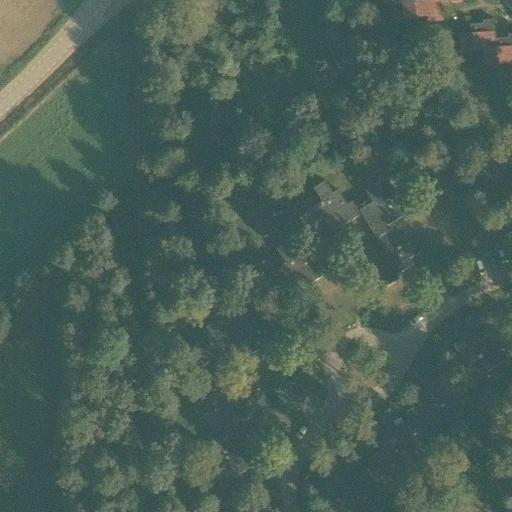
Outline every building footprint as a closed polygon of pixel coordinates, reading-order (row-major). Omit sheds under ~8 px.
[(421,0),(402,2),(404,20),(428,17),(429,23),(441,22),(438,0),(421,0)] [(459,35),(460,52),(485,51),(496,49),(496,40),(495,20),(482,21),(483,25),(470,25),(470,34),(459,35)] [(508,39),(496,40),(496,49),(485,51),(485,67),(510,66),(511,65),(511,35),(508,35),(508,39)] [(304,214),(312,228),(324,220),(330,229),(328,230),(333,238),(343,232),(340,228),(360,216),(356,209),(353,203),(347,206),(338,191),(332,194),(325,182),(313,189),(322,203),(304,214)] [(356,209),(360,216),(361,215),(376,240),(390,232),(387,227),(402,218),(398,212),(410,205),(403,193),(390,201),(388,199),(378,183),(365,191),(373,204),(368,207),(366,203),(356,209)] [(272,215),(256,226),(264,239),(276,231),(279,236),(275,238),(281,248),(289,244),(288,242),(312,228),(304,214),(300,217),(291,202),(285,206),(277,193),(266,201),(274,214),(272,215)] [(422,252),(414,241),(401,249),(399,247),(390,232),(376,240),(384,252),(375,257),(373,256),(365,261),(371,270),(375,268),(388,288),(399,280),(397,276),(413,266),(409,260),(422,252)] [(283,265),(266,275),(274,288),(283,282),(292,298),(300,293),(299,292),(323,277),(316,265),(312,268),(302,252),(296,255),(289,244),(281,248),(276,250),(284,263),(282,265),(283,265)] [(242,344),(249,357),(261,349),(265,360),(270,368),(280,361),(277,358),(297,346),(290,334),(285,336),(275,320),(269,324),(262,312),(251,319),(259,332),(257,334),(242,344)] [(226,373),(249,357),(242,344),(237,347),(228,332),(222,336),(215,324),(204,331),(212,344),(210,345),(192,357),(200,370),(213,362),(216,367),(212,369),(217,378),(218,379),(226,373)] [(511,356),(508,351),(511,348),(511,332),(511,331),(507,334),(502,327),(486,337),(483,333),(468,342),(465,338),(453,346),(466,368),(479,360),(488,373),(511,357),(511,356)] [(204,402),(192,410),(199,421),(212,413),(214,415),(214,414),(224,430),(237,421),(230,409),(239,404),(240,405),(248,400),(242,391),(238,393),(226,373),(218,379),(217,378),(212,382),(215,387),(200,396),(204,402)] [(405,424),(413,436),(424,430),(428,436),(453,420),(445,407),(457,399),(444,377),(431,385),(434,389),(419,399),(422,403),(405,414),(410,421),(405,424)] [(211,468),(224,460),(236,478),(249,469),(241,457),(246,454),(248,458),(258,452),(252,445),(237,421),(224,430),(227,434),(212,443),(216,449),(204,457),(211,468)] [(419,445),(413,436),(405,424),(393,432),(395,436),(380,445),(383,450),(366,460),(371,467),(354,478),(356,483),(367,500),(380,492),(375,483),(386,476),(389,482),(414,466),(406,453),(419,445)] [(374,511),(367,500),(356,483),(341,492),(344,496),(327,506),(331,511),(374,511)]
